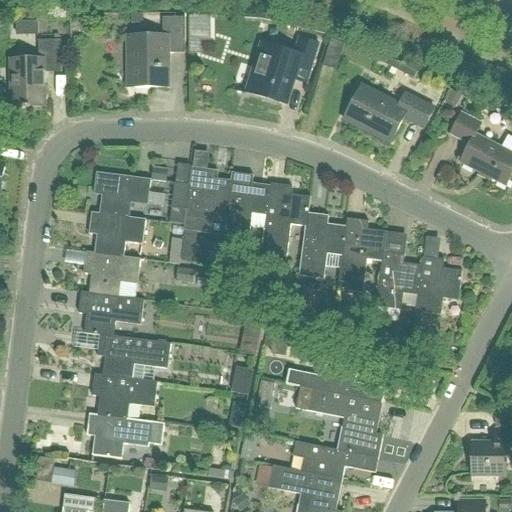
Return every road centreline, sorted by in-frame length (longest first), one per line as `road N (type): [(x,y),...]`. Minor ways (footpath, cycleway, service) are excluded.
road 1 (residential): [(0,510),(43,186),(53,155),(79,136),(252,137),(337,164),(511,258)]
road 2 (residential): [(395,511),(511,295)]
